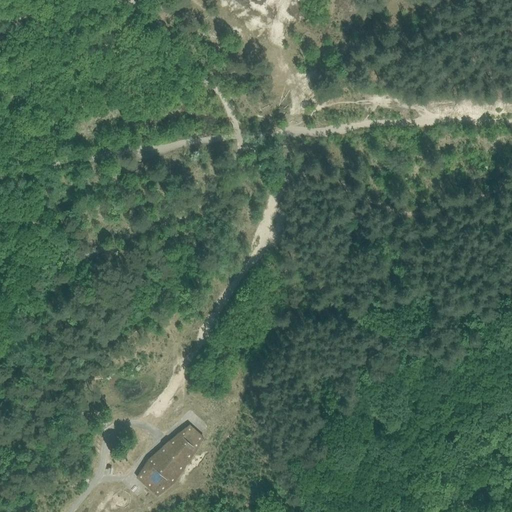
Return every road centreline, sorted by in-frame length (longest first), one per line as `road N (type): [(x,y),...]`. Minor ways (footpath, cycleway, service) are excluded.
road 1 (unknown): [(0,176),(238,134),(511,114)]
road 2 (secondary): [(415,511),(481,430),(511,409)]
